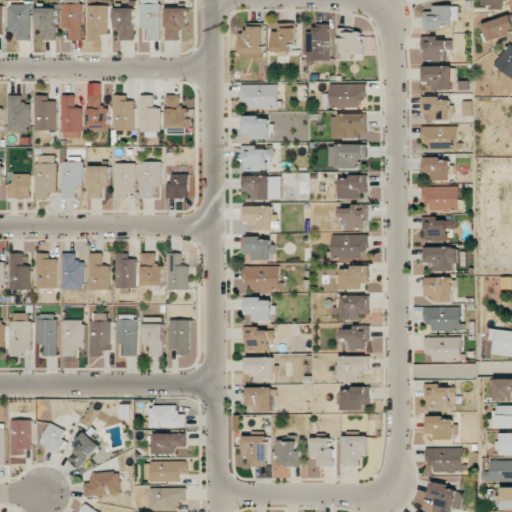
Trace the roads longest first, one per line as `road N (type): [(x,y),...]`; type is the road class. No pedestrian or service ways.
road 1 (residential): [(220,497),(394,494),(389,8),(249,0)]
road 2 (residential): [(215,0),(220,511)]
road 3 (residential): [(0,381),(219,380)]
road 4 (residential): [(0,227),(217,225)]
road 5 (residential): [(216,67),(0,68)]
